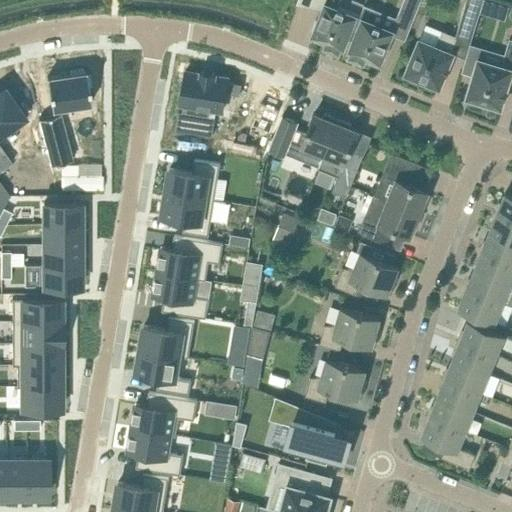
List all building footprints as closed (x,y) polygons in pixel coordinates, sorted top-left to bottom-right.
[(316,19),(312,28),(315,29),(314,33),(329,39),(327,44),(329,45),(330,44),(337,47),(336,48),(339,49),(341,44),(343,45),(347,37),(350,39),(360,16),(365,4),(354,0),(327,0),(319,20),(316,19)] [(403,0),(399,12),(414,18),(421,0),(403,0)] [(483,0),(482,6),(480,11),(495,15),(499,2),(493,0),(483,0)] [(458,29),(473,33),(480,11),(482,6),(466,2),(458,29)] [(360,16),(350,39),(354,40),(351,48),(354,49),(352,54),(354,55),(355,54),(362,57),(361,58),(364,59),(366,54),(381,60),(382,56),(385,57),(389,48),(386,47),(393,29),(370,20),(375,8),(365,4),(360,16)] [(448,65),(459,36),(442,29),(436,45),(421,39),(407,71),(411,72),(409,76),(421,80),(422,77),(440,84),(445,72),(447,73),(448,72),(445,71),(447,66),(450,67),(450,66),(448,65)] [(480,57),(467,95),(471,96),(471,100),(483,104),(485,100),(502,106),(504,97),(505,97),(508,88),(507,88),(511,71),(511,38),(510,37),(504,56),(505,56),(503,64),(480,57)] [(414,47),(412,42),(406,39),(402,49),(412,54),(414,47)] [(74,66),(51,69),(55,101),(95,95),(92,77),(96,77),(94,66),(91,66),(90,63),(87,64),(87,61),(73,63),(74,66)] [(180,104),(177,123),(220,129),(224,110),(210,108),(211,101),(225,103),(227,86),(241,88),(243,77),(229,75),(230,71),(187,64),(181,97),(185,97),(184,104),(180,104)] [(264,75),(256,97),(274,104),(283,82),(264,75)] [(0,169),(13,161),(0,142),(0,137),(26,119),(24,116),(25,115),(14,99),(17,97),(6,81),(0,85),(0,169)] [(58,106),(37,112),(49,158),(71,152),(58,106)] [(319,167),(338,118),(325,113),(324,115),(315,112),(308,131),(296,126),(285,152),(318,165),(317,167),(319,167)] [(338,118),(319,167),(339,176),(333,190),(347,196),(355,175),(364,154),(352,149),(359,130),(350,126),(352,123),(338,118)] [(44,152),(32,155),(40,185),(52,182),(44,152)] [(170,166),(166,190),(215,198),(221,162),(195,157),(193,170),(170,166)] [(373,192),(373,193),(423,213),(428,200),(425,199),(429,190),(410,182),(415,170),(388,159),(375,193),(373,192)] [(100,173),(60,173),(62,189),(101,189),(100,173)] [(0,212),(3,206),(10,193),(0,179),(0,212)] [(166,190),(162,214),(185,217),(183,230),(209,235),(212,218),(215,198),(166,190)] [(496,210),(511,216),(511,193),(506,191),(502,202),(499,201),(496,210)] [(423,213),(373,193),(364,216),(370,219),(365,233),(386,242),(392,227),(411,234),(415,225),(418,226),(423,213)] [(44,201),(44,222),(81,222),(81,201),(44,201)] [(3,206),(0,212),(0,219),(6,222),(12,211),(3,206)] [(494,220),(490,230),(511,238),(511,216),(496,210),(492,219),(494,220)] [(300,217),(285,211),(279,224),(294,230),(300,217)] [(340,213),(335,226),(348,232),(351,224),(349,216),(340,213)] [(44,222),(44,243),(81,243),(81,222),(44,222)] [(484,239),(480,248),(511,260),(511,238),(490,230),(486,240),(484,239)] [(158,269),(206,277),(209,259),(220,261),(224,241),(175,233),(172,247),(161,246),(158,269)] [(362,239),(357,250),(361,252),(355,267),(343,266),(336,285),(356,293),(361,281),(392,293),(399,276),(395,274),(399,265),(393,263),(397,254),(362,239)] [(39,261),(39,263),(81,263),(81,243),(44,243),(44,262),(39,261)] [(479,258),(475,268),(511,282),(511,279),(511,260),(480,248),(477,257),(479,258)] [(1,250),(1,263),(11,263),(11,250),(1,250)] [(247,259),(243,283),(259,285),(263,262),(247,259)] [(1,263),(1,276),(11,276),(11,263),(1,263)] [(39,263),(39,284),(81,284),(81,263),(39,263)] [(511,282),(475,268),(471,278),(469,277),(465,286),(503,301),(511,304),(511,282)] [(158,269),(154,293),(165,294),(162,309),(207,316),(210,296),(194,293),(197,276),(206,278),(206,277),(158,269)] [(503,301),(465,286),(461,295),(464,296),(460,306),(495,321),(503,301)] [(12,297),(12,319),(62,319),(62,318),(61,318),(61,297),(12,297)] [(250,299),(246,322),(254,324),(258,300),(250,299)] [(378,326),(380,316),(342,306),(337,323),(325,323),(320,343),(341,349),(345,336),(376,345),(381,327),(378,326)] [(145,323),(141,347),(189,355),(195,318),(170,314),(167,327),(145,323)] [(12,319),(12,341),(62,341),(62,319),(12,319)] [(462,329),(459,338),(497,353),(505,333),(469,319),(465,330),(462,329)] [(249,336),(251,324),(245,323),(235,321),(233,334),(249,336)] [(248,352),(264,356),(272,329),(252,324),(248,352)] [(457,348),(453,358),(489,372),(497,353),(459,338),(455,347),(457,348)] [(12,341),(12,363),(61,363),(61,342),(62,342),(62,341),(12,341)] [(141,347),(137,370),(160,374),(157,387),(189,392),(192,378),(181,376),(184,355),(189,356),(189,355),(141,347)] [(364,377),(366,368),(328,357),(323,375),(311,375),(306,394),(327,400),(331,388),(362,397),(367,378),(364,377)] [(447,366),(443,375),(482,391),(489,372),(453,358),(449,368),(447,366)] [(12,363),(17,363),(17,384),(61,384),(61,363),(12,363)] [(242,379),(244,367),(235,365),(233,377),(242,379)] [(442,385),(438,395),(474,410),(482,391),(443,375),(440,384),(442,385)] [(17,384),(17,385),(22,385),(22,407),(61,407),(61,384),(17,384)] [(136,402),(132,426),(176,433),(179,415),(195,418),(198,398),(149,389),(147,404),(136,402)] [(265,390),(257,418),(280,424),(274,445),(296,451),(294,457),(315,463),(317,457),(332,461),(337,444),(321,439),(328,416),(265,390)] [(432,404),(428,413),(466,429),(474,410),(438,395),(434,405),(432,404)] [(229,402),(227,415),(237,417),(239,404),(229,402)] [(466,429),(428,413),(424,422),(427,423),(422,434),(447,444),(442,456),(471,467),(476,453),(459,446),(466,429)] [(27,418),(14,418),(14,428),(27,428),(27,418)] [(27,418),(27,428),(40,428),(40,418),(27,418)] [(132,426),(128,449),(139,451),(136,465),(181,473),(184,453),(168,450),(171,433),(176,434),(176,433),(132,426)] [(511,465),(511,464),(511,447),(509,446),(496,474),(506,478),(511,465)] [(267,466),(269,451),(245,449),(243,464),(267,466)] [(6,457),(6,494),(27,494),(27,457),(6,457)] [(27,457),(27,494),(48,494),(48,457),(27,457)] [(275,482),(268,506),(282,509),(281,510),(289,511),(326,511),(331,495),(315,490),(320,472),(280,461),(275,482)] [(214,467),(212,478),(228,480),(229,470),(214,467)] [(115,503),(164,511),(170,475),(144,471),(142,484),(119,480),(115,503)] [(115,503),(113,511),(163,511),(164,511),(115,503)]
